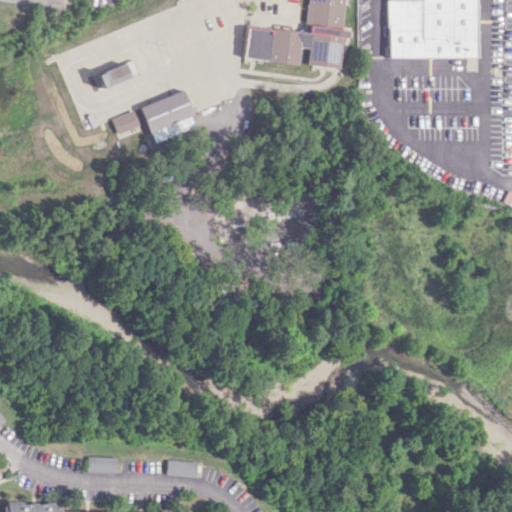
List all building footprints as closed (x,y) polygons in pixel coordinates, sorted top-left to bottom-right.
[(239,58),(293,64),(296,47),(305,48),(303,64),(335,68),(340,29),(337,29),(340,0),(305,0),(301,32),(243,25),(239,58)] [(382,0),(382,26),(385,26),(385,57),(472,57),(472,0),(382,0)] [(104,84),(134,73),(129,60),(99,71),(104,84)] [(136,106),(150,142),(193,126),(179,90),(136,106)] [(108,118),(114,134),(137,125),(131,109),(108,118)] [(113,472),(113,457),(84,456),(83,471),(113,472)] [(193,461),(163,460),(162,475),(193,476),(193,461)] [(168,511),(169,511),(159,511),(111,511),(112,511),(51,511),(50,502),(0,502),(0,511),(168,511)]
